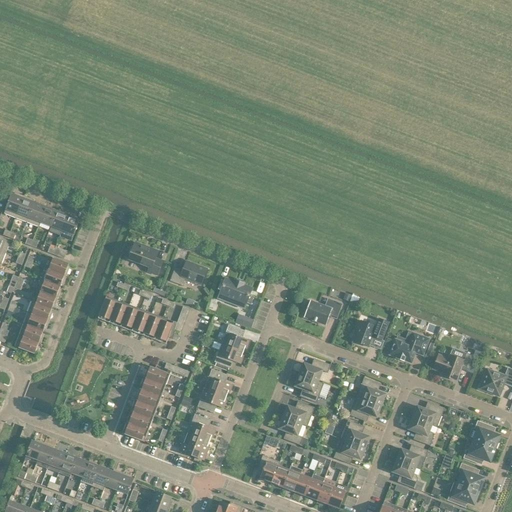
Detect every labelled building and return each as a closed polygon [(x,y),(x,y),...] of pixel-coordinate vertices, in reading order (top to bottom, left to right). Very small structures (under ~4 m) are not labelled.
[(5,213),(17,218),(25,195),(18,193),(17,195),(12,193),(5,213)] [(33,208),(35,202),(31,200),(32,198),(25,195),(17,218),(28,222),(33,208)] [(35,202),(33,208),(28,222),(39,226),(41,222),(47,206),(35,202)] [(58,210),(47,206),(41,222),(52,226),(58,210)] [(63,230),(70,212),(62,209),(62,212),(58,210),(52,226),(50,231),(61,235),(63,230)] [(70,212),(63,230),(75,234),(80,219),(76,217),(77,215),(70,212)] [(0,250),(6,253),(11,241),(0,236),(0,250)] [(54,240),(52,245),(64,249),(66,244),(54,240)] [(131,255),(129,260),(150,268),(148,272),(158,275),(163,261),(156,258),(158,251),(149,248),(148,249),(136,244),(135,246),(132,247),(130,253),(131,255)] [(54,254),(65,259),(68,251),(57,247),(57,248),(56,248),(54,254)] [(19,258),(25,260),(27,254),(21,252),(19,258)] [(54,257),(50,270),(67,276),(71,268),(68,267),(70,263),(54,257)] [(183,286),(186,278),(202,284),(207,270),(187,262),(183,271),(176,268),(171,281),(183,286)] [(67,276),(50,270),(45,281),(61,287),(63,282),(65,283),(67,276)] [(11,280),(17,283),(20,277),(13,274),(11,280)] [(244,284),(236,281),(235,282),(226,279),(221,294),(247,304),(247,303),(251,305),(254,297),(250,295),(253,289),(244,285),(244,284)] [(41,292),(59,299),(62,291),(60,290),(61,287),(45,281),(41,292)] [(145,284),(143,289),(152,293),(154,289),(145,284)] [(15,287),(9,285),(7,291),(13,294),(15,287)] [(41,292),(37,303),(52,309),(54,304),(57,305),(59,299),(41,292)] [(346,293),(343,299),(350,302),(352,295),(346,293)] [(110,323),(118,301),(107,296),(98,318),(110,323)] [(2,303),(8,305),(10,299),(4,297),(2,303)] [(307,310),(304,318),(326,326),(329,317),(337,319),(342,304),(331,300),(328,307),(311,301),(310,303),(308,302),(306,303),(304,307),(305,309),(307,310)] [(32,301),(28,313),(50,321),(53,313),(51,312),(52,309),(37,303),(32,301)] [(118,301),(110,323),(121,327),(130,305),(118,301)] [(130,305),(121,327),(132,331),(141,309),(130,305)] [(254,323),(257,313),(243,308),(239,317),(254,323)] [(141,309),(132,331),(144,336),(152,314),(141,309)] [(50,321),(28,313),(23,324),(44,331),(46,327),(48,327),(50,321)] [(152,314),(144,336),(155,340),(163,318),(152,314)] [(178,323),(163,318),(155,340),(166,344),(170,335),(172,336),(173,333),(174,334),(175,330),(176,326),(178,323)] [(254,323),(244,319),(242,325),(252,328),(254,323)] [(376,326),(361,321),(353,341),(369,347),(373,337),(382,340),(389,322),(379,319),(376,326)] [(44,331),(23,324),(19,335),(42,344),(45,335),(43,335),(44,331)] [(229,325),(222,344),(244,352),(245,348),(247,349),(250,341),(243,338),(246,331),(229,325)] [(2,328),(0,332),(0,340),(5,342),(10,331),(8,330),(8,331),(2,328)] [(397,337),(389,355),(397,358),(397,359),(404,362),(404,361),(412,364),(418,349),(425,352),(430,339),(414,333),(409,345),(403,342),(404,339),(397,337)] [(39,350),(42,344),(19,335),(15,346),(35,354),(37,349),(39,350)] [(387,337),(383,347),(390,349),(393,340),(387,337)] [(468,349),(475,352),(478,345),(470,342),(468,349)] [(242,355),(244,352),(222,344),(215,362),(216,363),(229,368),(231,368),(234,361),(241,364),(244,356),(242,355)] [(449,359),(439,355),(435,367),(444,370),(442,375),(457,381),(462,367),(469,369),(470,365),(474,356),(466,353),(464,361),(450,356),(449,359)] [(470,365),(469,369),(474,371),(479,358),(474,356),(470,365)] [(318,382),(322,371),(328,373),(331,365),(317,360),(314,367),(304,363),(300,375),(318,382)] [(216,363),(215,366),(228,371),(229,368),(216,363)] [(148,366),(144,377),(166,386),(171,371),(173,366),(167,364),(165,369),(161,367),(161,368),(159,367),(158,369),(148,366)] [(479,389),(500,397),(505,384),(511,386),(511,369),(508,368),(505,376),(487,369),(479,389)] [(205,388),(210,390),(227,396),(228,393),(230,393),(233,385),(226,383),(229,376),(212,369),(205,388)] [(324,384),(318,382),(300,375),(295,387),(303,389),(304,392),(302,398),(316,403),(324,384)] [(140,388),(162,397),(166,386),(144,377),(140,388)] [(357,397),(381,406),(386,394),(376,391),(379,383),(364,378),(357,397)] [(135,400),(158,408),(162,397),(140,388),(135,400)] [(225,400),(227,396),(210,390),(205,401),(201,399),(198,407),(214,413),(217,406),(224,408),(227,401),(225,400)] [(189,407),(193,399),(184,396),(181,404),(189,407)] [(381,406),(357,397),(350,416),(365,421),(367,414),(377,418),(381,406)] [(131,411),(153,419),(158,408),(135,400),(131,411)] [(302,425),(308,427),(315,408),(300,402),(298,410),(288,406),(283,418),(302,425)] [(335,404),(329,402),(327,409),(332,411),(335,404)] [(432,426),(437,428),(445,408),(430,403),(427,410),(418,406),(413,418),(432,425),(432,426)] [(127,422),(149,431),(153,419),(131,411),(127,422)] [(210,441),(211,438),(213,438),(216,430),(209,428),(212,421),(195,414),(188,433),(210,441)] [(283,418),(279,429),(289,433),(286,440),(301,446),(304,438),(298,436),(302,425),(283,418)] [(432,425),(413,418),(409,430),(419,433),(416,441),(430,446),(434,436),(432,433),(429,432),(432,426),(432,425)] [(365,449),(370,437),(360,433),(363,426),(348,420),(341,440),(346,442),(346,441),(365,449)] [(495,449),(500,436),(491,432),(493,427),(478,421),(474,429),(478,431),(474,441),(495,449)] [(149,431),(127,422),(123,434),(145,442),(149,431)] [(328,424),(325,432),(332,435),(335,427),(328,424)] [(209,445),(210,441),(188,433),(181,452),(204,461),(210,445),(209,445)] [(271,445),(273,438),(267,436),(264,443),(271,445)] [(31,458),(38,460),(45,443),(38,440),(37,442),(32,441),(25,460),(28,461),(30,460),(31,458)] [(361,460),(365,449),(346,441),(346,442),(342,452),(337,450),(334,458),(348,464),(351,456),(361,460)] [(495,449),(474,441),(470,452),(467,450),(463,459),(478,464),(481,458),(490,462),(495,449)] [(52,446),(45,443),(38,460),(36,464),(48,469),(55,449),(51,448),(52,446)] [(397,461),(416,468),(421,470),(429,451),(414,445),(411,453),(401,449),(397,461)] [(66,454),(55,449),(48,469),(59,473),(66,454)] [(78,458),(66,454),(59,473),(70,477),(72,473),(78,458)] [(272,483),(278,466),(279,467),(280,462),(263,455),(257,470),(263,472),(260,479),(272,483)] [(453,458),(446,455),(443,463),(450,466),(453,458)] [(72,473),(83,477),(89,462),(78,458),(72,473)] [(413,474),(416,468),(397,461),(393,472),(403,476),(400,483),(414,489),(418,479),(416,475),(413,474)] [(81,482),(93,486),(100,466),(89,462),(83,477),(81,482)] [(458,484),(479,492),(484,479),(474,475),(477,469),(462,463),(458,472),(462,473),(458,484)] [(104,491),(106,486),(111,471),(100,466),(93,486),(104,491)] [(272,483),(283,487),(290,471),(289,471),(279,467),(278,466),(272,483)] [(301,475),(302,470),(291,466),(289,471),(290,471),(283,487),(294,491),(301,475)] [(106,486),(117,490),(123,473),(116,470),(115,472),(111,471),(106,486)] [(19,477),(30,481),(33,475),(21,471),(19,477)] [(131,475),(123,473),(117,490),(128,495),(134,479),(130,478),(131,475)] [(294,491),(306,496),(312,479),(301,475),(294,491)] [(312,479),(306,496),(317,500),(323,483),(325,479),(314,475),(312,479)] [(329,486),(323,483),(317,500),(328,504),(334,488),(336,483),(331,481),(329,486)] [(474,505),(479,492),(458,484),(454,482),(447,501),(462,507),(464,501),(474,505)] [(434,487),(431,495),(438,497),(441,489),(434,487)] [(328,504),(340,509),(346,492),(334,488),(328,504)] [(157,492),(152,503),(170,510),(173,503),(171,502),(172,498),(157,492)] [(17,511),(20,505),(10,501),(5,511),(17,511)] [(221,502),(217,511),(241,511),(243,507),(231,502),(230,505),(221,502)] [(393,511),(396,506),(384,502),(380,511),(393,511)] [(152,503),(149,511),(169,511),(170,510),(152,503)]
